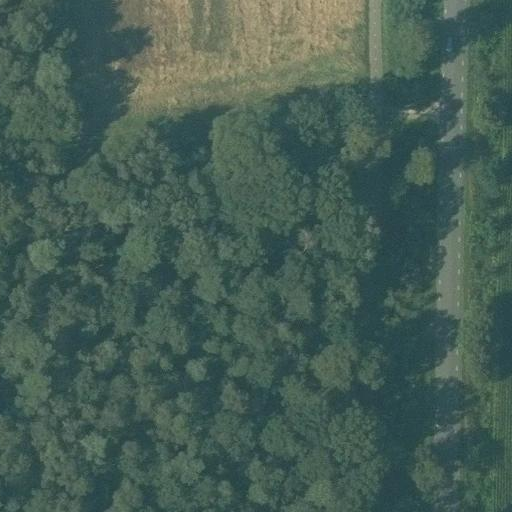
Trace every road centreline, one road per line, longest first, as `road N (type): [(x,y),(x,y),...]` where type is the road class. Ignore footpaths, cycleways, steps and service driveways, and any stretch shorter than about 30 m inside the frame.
road 1 (secondary): [(442,511),(455,0)]
road 2 (track): [(28,179),(283,114),(376,115)]
